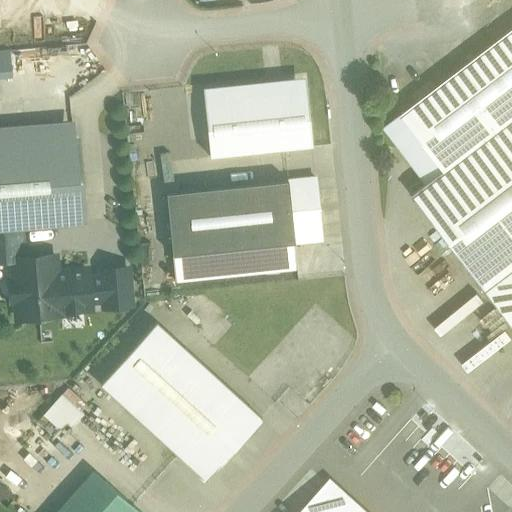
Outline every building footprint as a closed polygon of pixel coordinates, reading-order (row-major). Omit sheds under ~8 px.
[(511,29),(402,114),(445,170),(511,119),(511,29)] [(204,93),(212,163),(315,151),(307,81),(204,93)] [(445,170),(402,114),(386,126),(429,182),(445,170)] [(511,119),(445,170),(429,182),(414,195),(511,322),(511,119)] [(76,127),(0,133),(0,227),(20,226),(84,220),(76,127)] [(315,177),(288,180),(294,242),(322,240),(315,177)] [(288,180),(166,193),(173,255),(294,242),(288,180)] [(20,226),(0,227),(0,260),(13,259),(13,258),(23,257),(20,226)] [(294,242),(173,255),(175,280),(297,268),(294,242)] [(23,257),(13,258),(13,259),(15,280),(9,280),(10,300),(16,300),(18,317),(59,314),(59,310),(79,309),(76,271),(56,272),(55,254),(23,257)] [(263,418),(155,322),(100,383),(208,479),(263,418)] [(140,511),(96,472),(59,511),(140,511)] [(359,511),(327,483),(300,511),(359,511)]
